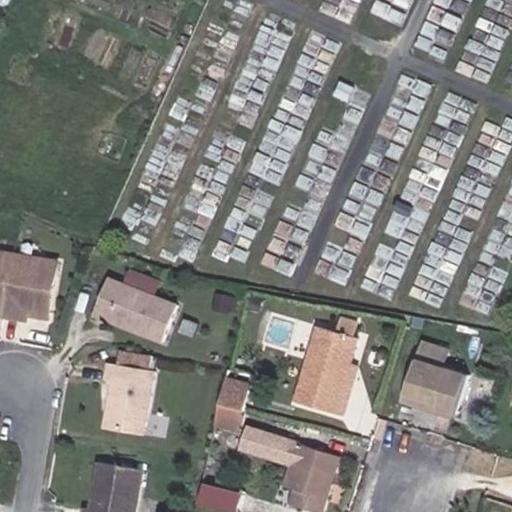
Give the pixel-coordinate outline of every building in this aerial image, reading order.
[(23,312),(29,314),(49,319),(61,266),(0,251),(0,313),(21,319),(23,312)] [(181,307),(114,280),(99,316),(168,344),(181,307)] [(27,321),(29,314),(23,312),(21,319),(27,321)] [(346,414),(350,400),(343,398),(352,364),(359,339),(356,338),(359,327),(342,322),(339,333),(320,327),(298,400),(346,414)] [(457,417),(469,375),(420,359),(407,401),(457,417)] [(164,374),(111,364),(109,378),(118,380),(109,428),(153,435),(164,374)] [(343,398),(350,400),(360,366),(352,364),(343,398)] [(223,402),(247,409),(252,384),(229,377),(223,402)] [(286,486),(296,489),(292,503),(321,511),(325,511),(343,457),(301,443),(286,486)] [(133,511),(141,469),(100,462),(92,508),(87,508),(86,511),(133,511)] [(246,511),(252,491),(212,479),(205,500),(246,511)]
